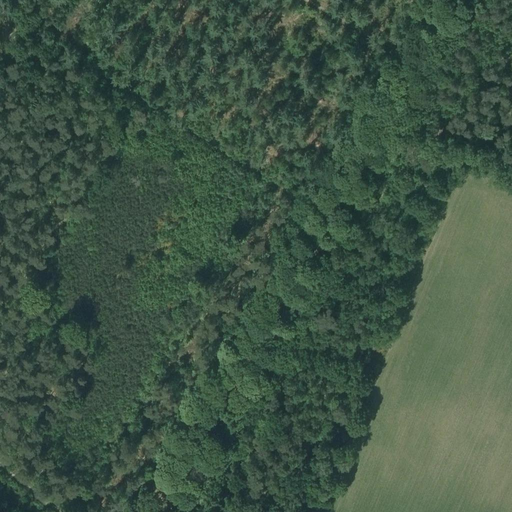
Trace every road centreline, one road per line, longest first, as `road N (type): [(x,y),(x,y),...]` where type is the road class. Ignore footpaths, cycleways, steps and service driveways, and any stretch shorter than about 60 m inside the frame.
road 1 (track): [(0,39),(11,24),(303,197),(337,197),(454,0)]
road 2 (unknown): [(296,0),(415,64)]
